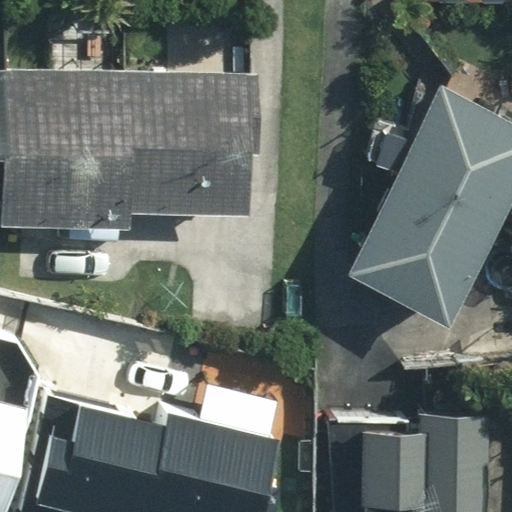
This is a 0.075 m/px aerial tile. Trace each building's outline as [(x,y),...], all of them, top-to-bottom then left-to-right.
[(263,62),(0,58),(0,190),(261,194),(263,62)] [(511,182),(511,114),(441,73),(340,243),(441,302),(511,182)] [(45,413),(23,501),(66,511),(260,511),(271,467),(253,463),(265,415),(157,389),(155,398),(74,378),(64,418),(45,413)] [(27,395),(0,388),(0,508),(2,509),(27,395)] [(419,416),(363,416),(363,481),(418,481),(418,505),(487,506),(489,399),(419,398),(419,416)]
